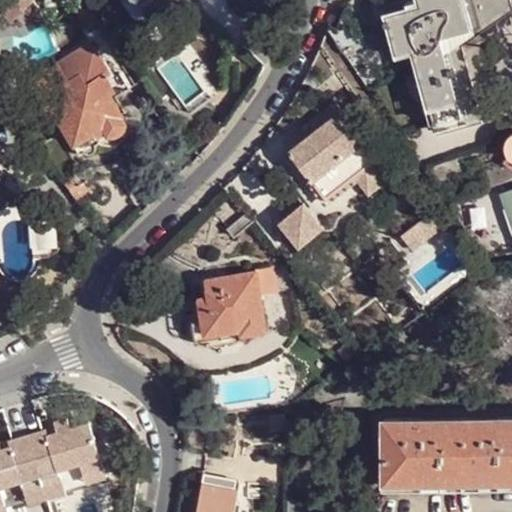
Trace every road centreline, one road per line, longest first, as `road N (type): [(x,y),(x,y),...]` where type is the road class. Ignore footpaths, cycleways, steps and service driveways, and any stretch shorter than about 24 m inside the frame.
road 1 (residential): [(310,0),(263,100),(235,138),(103,272),(87,307),(92,342)]
road 2 (residential): [(92,342),(162,418),(169,458),(162,511)]
